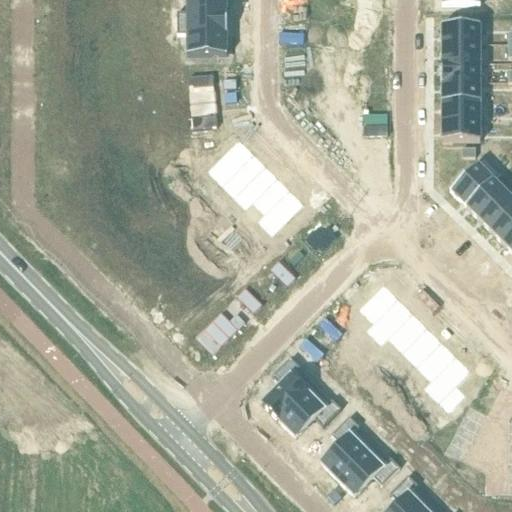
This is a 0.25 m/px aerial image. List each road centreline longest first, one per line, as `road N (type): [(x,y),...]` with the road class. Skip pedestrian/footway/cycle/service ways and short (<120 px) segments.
road 1 (residential): [(17,0),(16,134),(28,195),(41,221),(214,398)]
road 2 (residential): [(265,0),(263,111),(389,234)]
road 3 (residential): [(389,234),(214,398)]
road 4 (residential): [(405,0),(404,209),(389,234)]
road 5 (residential): [(389,234),(511,353)]
road 6 (residential): [(214,398),(324,511)]
road 7 (tertiary): [(72,327),(170,445)]
road 8 (tertiary): [(186,429),(72,327)]
